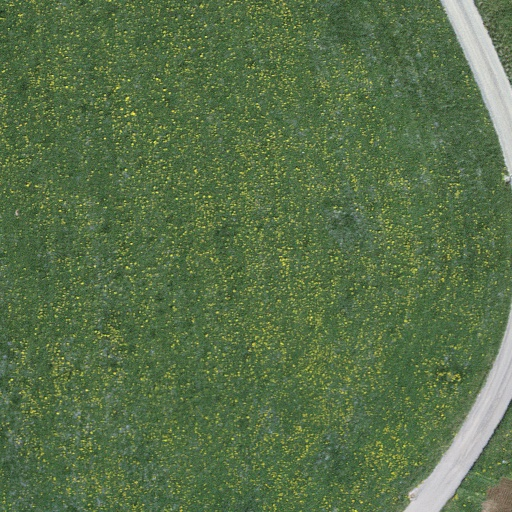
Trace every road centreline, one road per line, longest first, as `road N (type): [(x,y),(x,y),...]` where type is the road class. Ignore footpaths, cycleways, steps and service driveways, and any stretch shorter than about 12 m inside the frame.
road 1 (track): [(511,341),(494,400),(417,511)]
road 2 (track): [(444,0),(511,153)]
